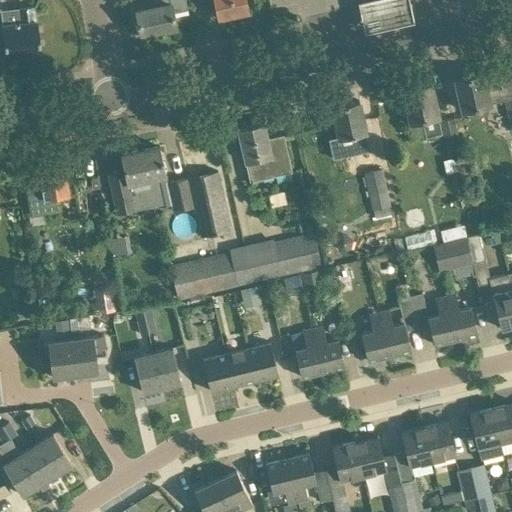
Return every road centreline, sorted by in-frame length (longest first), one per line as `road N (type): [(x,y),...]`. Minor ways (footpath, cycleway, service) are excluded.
road 1 (tertiary): [(113,107),(511,15)]
road 2 (residential): [(511,361),(193,437),(130,474)]
road 3 (residential): [(130,474),(75,389),(10,398),(4,332)]
